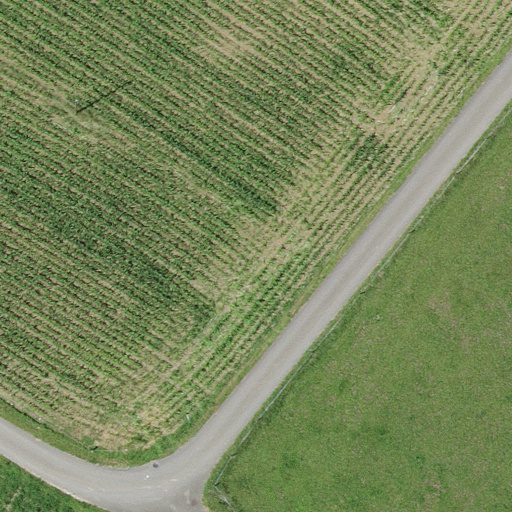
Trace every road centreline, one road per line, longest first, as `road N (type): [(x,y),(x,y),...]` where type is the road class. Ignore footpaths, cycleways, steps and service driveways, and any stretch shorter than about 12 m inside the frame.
road 1 (track): [(158,507),(511,83)]
road 2 (track): [(0,435),(89,489),(158,507)]
